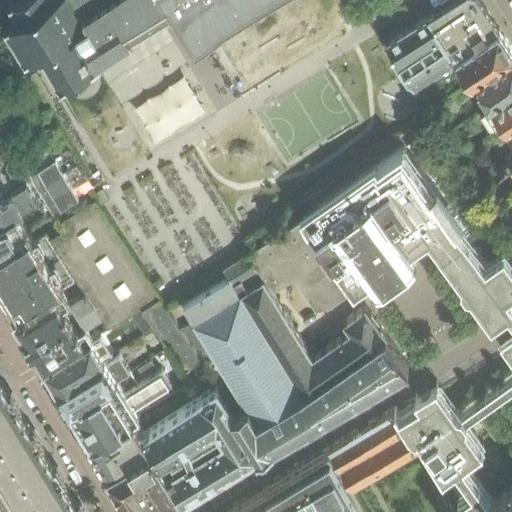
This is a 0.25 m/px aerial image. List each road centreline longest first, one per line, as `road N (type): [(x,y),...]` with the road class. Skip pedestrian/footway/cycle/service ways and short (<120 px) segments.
road 1 (residential): [(187,511),(511,320)]
road 2 (residential): [(111,511),(0,336)]
